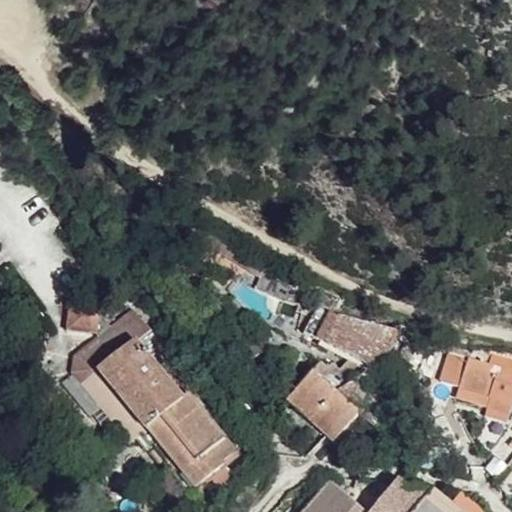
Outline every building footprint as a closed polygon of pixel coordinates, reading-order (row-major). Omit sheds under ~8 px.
[(0,238),(9,232),(0,219),(0,238)] [(406,344),(420,337),(327,308),(306,334),(356,367),(372,368),(377,369),(386,362),(406,344)] [(136,341),(88,385),(218,510),(237,487),(243,455),(136,341)] [(511,370),(479,359),(461,398),(479,405),(509,414),(511,415),(511,370)] [(354,412),(365,397),(347,382),(343,387),(328,374),(293,413),(331,446),(357,417),(354,412)] [(369,511),(343,486),(319,511),(485,511),(472,500),(461,511),(458,511),(438,493),(410,484),(383,511),(369,511)]
